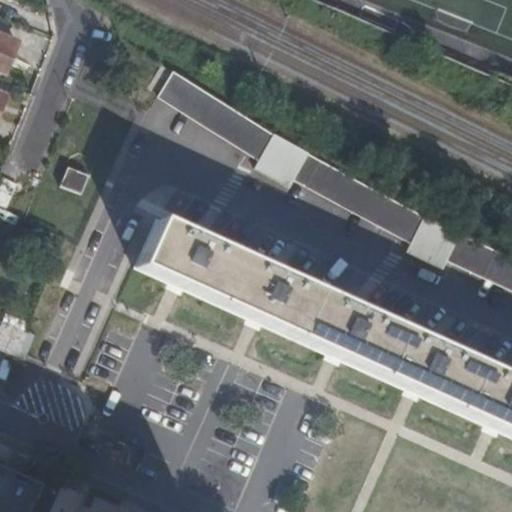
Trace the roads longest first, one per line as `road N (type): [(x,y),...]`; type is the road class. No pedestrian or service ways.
road 1 (residential): [(0,417),(17,425),(141,154),(162,149),(511,305)]
road 2 (residential): [(68,0),(74,40),(25,172)]
